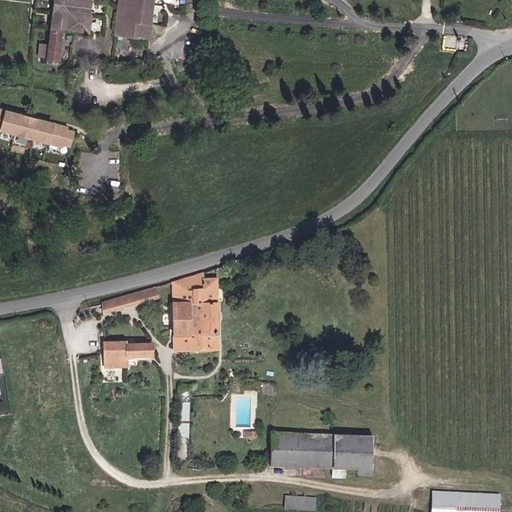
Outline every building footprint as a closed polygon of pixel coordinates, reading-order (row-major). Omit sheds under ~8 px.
[(90,0),(51,0),(45,59),(59,61),(62,29),(87,32),(90,0)] [(161,0),(116,0),(116,1),(112,36),(150,40),(152,13),(160,14),(161,0)] [(0,132),(69,151),(74,130),(69,129),(69,126),(0,107),(0,132)] [(217,347),(217,278),(203,278),(202,273),(173,282),(173,349),(217,347)] [(103,310),(158,296),(156,288),(101,302),(103,310)] [(124,366),(124,356),(149,356),(148,343),(123,344),(123,341),(101,342),(102,367),(124,366)] [(187,460),(189,384),(179,384),(177,459),(187,460)] [(371,470),(372,436),(271,432),(270,466),(332,468),(332,477),(344,477),(344,469),(371,470)] [(498,511),(500,496),(432,493),(430,511),(498,511)] [(314,511),(315,499),(285,497),(284,510),(314,511)]
